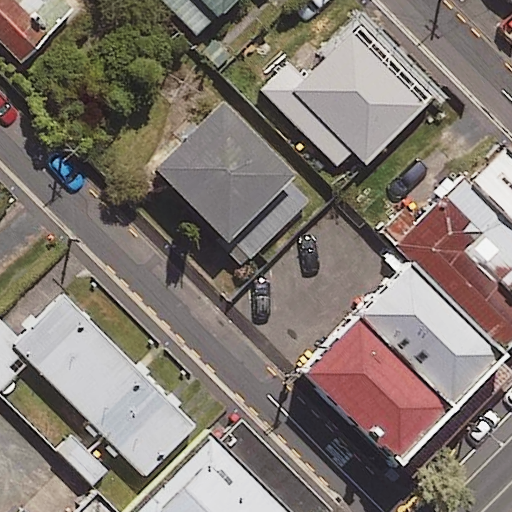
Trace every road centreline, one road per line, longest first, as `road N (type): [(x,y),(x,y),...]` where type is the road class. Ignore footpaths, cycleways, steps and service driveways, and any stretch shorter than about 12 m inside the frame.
road 1 (residential): [(380,511),(0,130)]
road 2 (residential): [(511,97),(414,0)]
